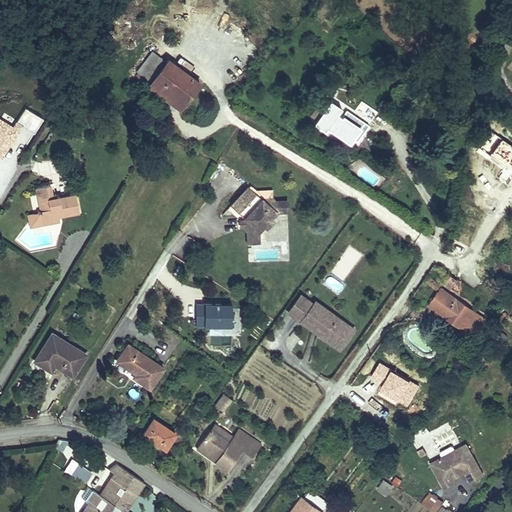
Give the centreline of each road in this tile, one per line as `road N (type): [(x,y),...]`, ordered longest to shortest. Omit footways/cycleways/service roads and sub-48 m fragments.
road 1 (unknown): [(210,228),(182,234),(66,439)]
road 2 (unknown): [(221,115),(439,248)]
road 3 (residential): [(199,511),(97,450),(50,434),(0,438)]
